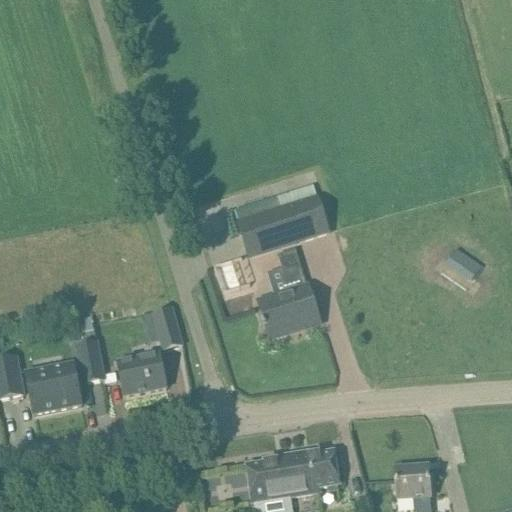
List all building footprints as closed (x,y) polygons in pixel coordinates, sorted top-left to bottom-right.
[(317,198),(235,224),(247,263),(330,237),(317,198)] [(457,252),(449,263),(474,281),(482,270),(457,252)] [(276,305),(260,310),(265,327),(263,328),(264,332),(266,332),(270,343),(287,337),(303,333),(320,327),(314,308),(308,289),(307,289),(295,253),(278,259),(282,271),(289,295),(274,300),(276,305)] [(168,313),(152,317),(163,354),(176,350),(182,349),(172,312),(168,313)] [(93,327),(81,329),(83,341),(95,339),(93,327)] [(99,345),(77,349),(84,386),(106,382),(106,378),(99,345)] [(159,358),(117,366),(124,401),(166,392),(159,358)] [(17,360),(0,363),(0,402),(24,398),(17,360)] [(74,368),(49,372),(57,414),(82,409),(74,368)] [(49,372),(25,377),(34,418),(57,414),(49,372)] [(116,376),(106,378),(106,382),(107,386),(117,384),(116,376)] [(297,486),(289,487),(291,500),(319,496),(318,491),(339,488),(334,455),(294,462),(297,486)] [(294,462),(247,469),(253,506),(291,500),(289,487),(297,486),(294,462)] [(431,511),(428,470),(395,473),(397,503),(413,501),(414,511),(431,511)]
